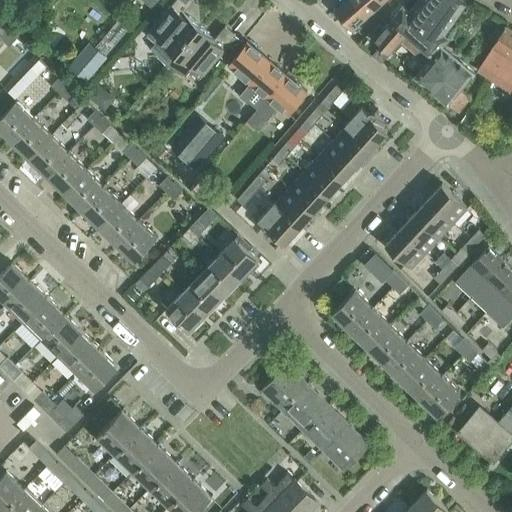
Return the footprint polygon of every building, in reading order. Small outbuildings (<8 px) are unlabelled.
[(177,0),(148,34),(157,41),(154,45),(154,48),(163,58),(168,63),(201,24),(186,11),(195,0),(177,0)] [(347,0),(337,8),(353,28),(385,0),(347,0)] [(400,41),(426,62),(441,44),(442,45),(447,37),(443,34),(466,2),(462,0),(418,0),(409,11),(403,7),(393,19),(409,31),(400,41)] [(375,39),(384,47),(377,54),(384,60),(400,41),(409,31),(393,19),(375,39)] [(0,24),(0,36),(2,38),(10,29),(2,22),(0,24)] [(478,69),(489,76),(494,69),(510,80),(511,81),(511,27),(507,25),(505,27),(497,23),(488,37),(496,41),(493,46),(478,69)] [(201,24),(168,63),(174,68),(187,74),(191,70),(200,78),(237,34),(227,25),(217,37),(201,24)] [(2,38),(10,45),(18,37),(10,29),(2,38)] [(272,60),(257,47),(250,42),(231,64),(239,70),(252,82),(253,82),(272,60)] [(89,43),(68,68),(86,83),(107,58),(89,43)] [(473,72),(442,45),(441,44),(426,62),(418,73),(416,76),(448,104),(449,103),(458,111),(470,97),(461,89),(473,72)] [(21,69),(36,54),(28,46),(20,55),(13,62),(21,69)] [(252,82),(237,99),(228,110),(236,117),(261,88),(269,96),(288,73),(272,60),(253,82),(252,82)] [(308,91),(288,73),(269,96),(249,119),(259,128),(280,104),(290,113),(308,91)] [(52,84),(59,92),(68,83),(60,76),(52,84)] [(68,83),(59,92),(67,99),(75,90),(68,83)] [(324,101),(316,109),(302,124),(309,130),(335,101),(343,107),(352,97),(338,84),(324,101)] [(88,93),(103,107),(110,98),(95,85),(88,93)] [(220,103),(228,110),(237,99),(229,92),(220,103)] [(0,116),(0,126),(13,139),(35,116),(17,99),(0,116)] [(387,127),(390,124),(377,112),(374,115),(364,105),(347,123),(350,125),(278,202),(276,201),(260,218),(271,228),(268,232),(281,244),(284,241),(285,242),(389,129),(387,127)] [(88,118),(95,125),(103,116),(96,109),(88,118)] [(468,112),(461,122),(472,130),(479,121),(468,112)] [(35,116),(13,139),(30,156),(53,133),(35,116)] [(95,125),(103,132),(110,139),(109,140),(112,142),(121,132),(103,116),(95,125)] [(53,133),(30,156),(48,173),(70,150),(53,133)] [(281,163),(295,147),(288,141),(274,158),(281,163)] [(124,150),(131,157),(139,149),(132,142),(124,150)] [(163,146),(157,154),(163,159),(169,151),(163,146)] [(139,149),(131,157),(139,165),(147,156),(139,149)] [(70,150),(48,173),(65,190),(87,167),(70,150)] [(87,167),(65,190),(82,207),(105,184),(87,167)] [(246,204),(266,180),(260,174),(239,198),(246,204)] [(160,184),(167,190),(175,182),(168,176),(160,184)] [(175,182),(167,190),(175,198),(183,190),(175,182)] [(428,198),(454,222),(468,207),(443,183),(428,198)] [(105,184),(82,207),(100,224),(122,201),(105,184)] [(414,213),(440,237),(454,222),(428,198),(414,213)] [(122,201),(100,224),(117,241),(139,218),(122,201)] [(401,227),(426,251),(440,237),(414,213),(401,227)] [(139,218),(117,241),(135,259),(157,236),(139,218)] [(191,227),(199,235),(206,228),(198,220),(191,227)] [(192,242),(199,235),(191,227),(184,235),(192,242)] [(412,267),(426,251),(401,227),(386,243),(412,267)] [(479,228),(470,238),(477,244),(485,234),(479,228)] [(220,255),(242,277),(260,259),(237,237),(220,255)] [(462,247),(468,253),(477,244),(470,238),(462,247)] [(455,281),(472,296),(505,260),(489,245),(455,281)] [(157,262),(165,270),(172,263),(164,255),(157,262)] [(202,272),(225,295),(242,277),(220,255),(202,272)] [(451,258),(443,267),(449,273),(458,264),(451,258)] [(511,266),(505,260),(472,296),(488,310),(511,284),(511,266)] [(13,261),(0,274),(0,293),(8,301),(30,278),(13,261)] [(149,270),(135,283),(144,291),(157,278),(165,270),(157,262),(149,270)] [(434,277),(441,283),(449,273),(443,267),(434,277)] [(385,278),(393,286),(401,278),(393,270),(385,278)] [(185,290),(208,312),(225,295),(202,272),(185,290)] [(30,278),(8,301),(26,318),(48,296),(30,278)] [(401,278),(393,286),(400,292),(408,284),(401,278)] [(511,284),(488,310),(504,326),(511,317),(511,284)] [(134,288),(129,294),(135,300),(140,294),(134,288)] [(332,312),(350,329),(373,306),(355,288),(332,312)] [(191,330),(208,312),(185,290),(168,308),(191,330)] [(48,296),(26,318),(43,335),(65,313),(48,296)] [(442,309),(451,318),(457,312),(448,303),(442,309)] [(420,312),(428,320),(436,312),(428,304),(420,312)] [(373,306),(350,329),(368,346),(391,323),(373,306)] [(457,312),(451,318),(460,327),(471,316),(464,309),(459,314),(457,312)] [(436,312),(428,320),(434,326),(443,318),(436,312)] [(65,313),(43,335),(61,353),(83,330),(65,313)] [(391,323),(368,346),(385,363),(408,340),(391,323)] [(83,330),(61,353),(78,370),(100,347),(83,330)] [(454,346),(462,354),(471,346),(463,338),(454,346)] [(408,340),(385,363),(402,380),(425,357),(408,340)] [(482,349),(491,357),(488,360),(492,365),(502,355),(498,351),(489,342),(482,349)] [(471,346),(462,354),(469,361),(478,352),(471,346)] [(100,347),(78,370),(96,387),(119,365),(100,347)] [(9,357),(0,365),(7,372),(16,363),(9,357)] [(425,357),(402,380),(420,397),(443,374),(425,357)] [(16,363),(7,372),(15,379),(23,371),(16,363)] [(261,389),(282,410),(308,384),(287,363),(261,389)] [(443,374),(420,397),(438,415),(461,392),(443,374)] [(308,384),(282,410),(303,430),(328,404),(308,384)] [(44,391),(35,399),(42,406),(51,398),(44,391)] [(42,406),(59,422),(67,431),(85,413),(76,404),(65,416),(55,407),(58,404),(51,398),(42,406)] [(328,404),(303,430),(323,450),(349,424),(328,404)] [(493,460),(511,437),(511,408),(510,407),(498,422),(480,406),(459,431),(493,460)] [(97,434),(115,452),(141,427),(122,408),(97,434)] [(349,424),(323,450),(344,471),(370,444),(349,424)] [(141,427),(115,452),(133,470),(158,444),(141,427)] [(30,446),(48,463),(54,457),(36,440),(30,446)] [(57,452),(69,464),(87,481),(95,472),(77,455),(66,444),(57,452)] [(158,444),(133,470),(151,487),(176,462),(158,444)] [(21,445),(13,454),(19,460),(28,451),(21,445)] [(311,449),(305,456),(311,461),(317,455),(311,449)] [(48,463),(65,480),(71,474),(54,457),(48,463)] [(160,511),(168,505),(194,480),(176,462),(142,496),(158,511),(160,511)] [(0,511),(23,488),(5,471),(0,476),(0,511)] [(87,481),(105,499),(113,490),(95,472),(87,481)] [(268,492),(288,511),(309,511),(319,502),(295,479),(288,472),(276,485),(268,478),(267,479),(261,485),(268,492)] [(65,480),(83,497),(89,491),(71,474),(65,480)] [(194,480),(168,505),(175,511),(197,511),(212,498),(194,480)] [(23,488),(0,511),(34,511),(41,505),(23,488)] [(410,507),(415,511),(449,511),(450,511),(427,489),(410,507)] [(105,499),(118,511),(125,511),(131,507),(113,490),(105,499)] [(83,497),(97,511),(102,511),(106,508),(89,491),(83,497)] [(249,511),(288,511),(268,492),(256,505),(249,498),(243,504),(250,511),(249,511)]
